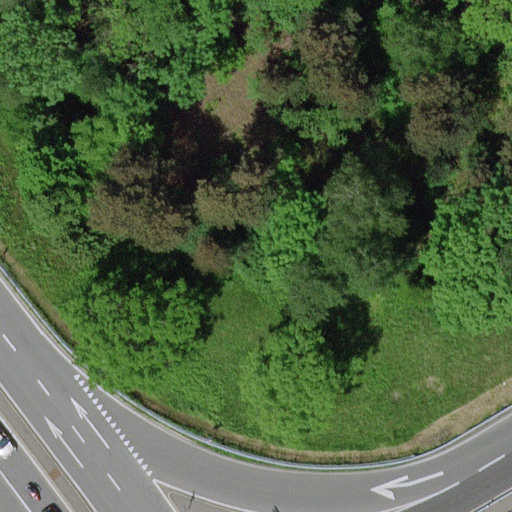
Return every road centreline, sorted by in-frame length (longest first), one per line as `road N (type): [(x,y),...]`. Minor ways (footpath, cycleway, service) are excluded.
road 1 (motorway): [(459,484),(372,496),(282,493),(171,464),(77,425)]
road 2 (primary): [(77,425),(0,329)]
